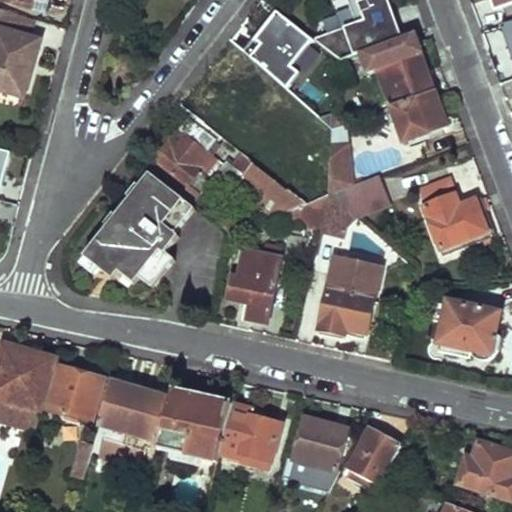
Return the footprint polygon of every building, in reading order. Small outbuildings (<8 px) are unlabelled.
[(0,0),(0,1),(31,9),(33,0),(0,0)] [(44,12),(47,0),(33,0),(31,9),(44,12)] [(346,0),(355,23),(312,40),(343,64),(363,57),(404,41),(393,14),(390,15),(384,0),(346,0)] [(511,0),(498,0),(501,11),(511,8),(511,0)] [(31,34),(34,21),(0,11),(0,88),(26,95),(33,72),(29,71),(32,60),(36,61),(43,37),(31,34)] [(275,18),(254,46),(266,55),(283,68),(303,41),(275,18)] [(511,56),(511,23),(503,26),(511,56)] [(404,41),(363,57),(372,79),(381,76),(395,110),(436,94),(441,92),(434,74),(429,76),(415,37),(404,41)] [(266,55),(258,64),(274,78),(283,68),(266,55)] [(238,65),(224,84),(252,105),(268,117),(275,107),(260,95),(267,87),(238,65)] [(224,84),(212,99),(241,120),(252,105),(224,84)] [(213,110),(190,91),(179,105),(192,114),(203,123),(213,110)] [(436,94),(395,110),(409,143),(449,129),(436,94)] [(192,114),(147,173),(150,176),(191,208),(201,195),(190,187),(197,178),(208,187),(212,182),(229,196),(242,179),(262,195),(254,206),(274,220),(309,207),(243,154),(236,164),(230,158),(226,163),(209,149),(219,136),(203,123),(192,114)] [(332,152),(327,199),(327,200),(352,190),(352,126),(333,133),(332,152)] [(0,204),(13,155),(0,151),(0,204)] [(107,231),(84,261),(110,281),(117,272),(133,286),(138,279),(151,290),(174,262),(158,250),(169,236),(173,238),(195,211),(191,208),(150,176),(115,220),(121,226),(113,237),(107,231)] [(352,190),(327,200),(347,216),(355,223),(389,211),(378,181),(352,190)] [(451,183),(419,195),(444,258),(494,238),(481,202),(460,209),(451,183)] [(347,216),(327,200),(321,225),(319,233),(341,239),(347,216)] [(234,281),(229,301),(253,306),(250,319),(269,323),(283,261),(246,254),(240,282),(234,281)] [(333,269),(330,284),(378,294),(381,281),(333,269)] [(330,284),(318,335),(344,341),(345,336),(360,340),(361,334),(368,336),(378,294),(330,284)] [(443,328),(439,344),(442,345),(440,355),(471,361),(472,355),(478,361),(483,363),(486,363),(490,361),(495,358),(497,356),(498,354),(501,339),(494,338),(500,316),(449,304),(448,309),(443,328)] [(448,309),(436,305),(431,325),(443,328),(448,309)] [(56,361),(35,355),(33,360),(4,352),(0,363),(0,402),(6,404),(2,424),(38,432),(56,361)] [(60,371),(49,413),(95,424),(106,382),(60,371)] [(112,386),(100,432),(110,434),(105,454),(146,464),(151,443),(161,446),(172,401),(160,398),(161,391),(126,382),(125,389),(112,386)] [(161,446),(160,449),(160,454),(220,466),(222,458),(234,407),(173,395),(172,401),(161,446)] [(234,407),(222,458),(244,463),(245,457),(274,463),(281,427),(252,422),(254,412),(234,407)] [(305,421),(293,462),(328,470),(325,483),(332,484),(334,481),(349,432),(305,421)] [(372,428),(350,471),(372,483),(363,501),(372,506),(384,481),(401,449),(384,440),(386,434),(372,428)] [(86,440),(76,478),(88,481),(98,443),(86,440)] [(467,460),(458,485),(511,502),(511,454),(480,444),(473,463),(467,460)]
